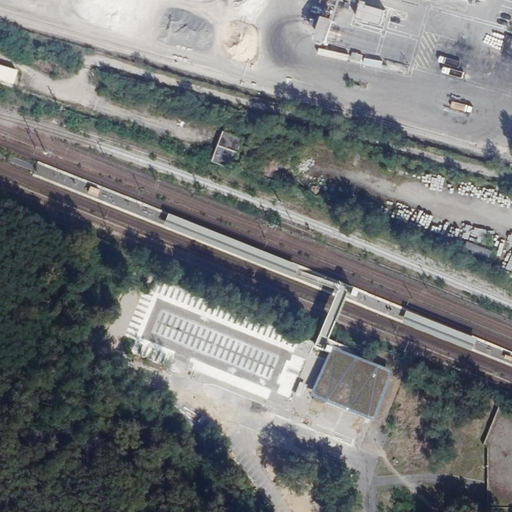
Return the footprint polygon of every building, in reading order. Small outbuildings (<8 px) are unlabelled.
[(381,0),(372,0),(368,16),(390,21),(395,4),(381,0)] [(317,18),(312,42),(323,45),(328,20),(317,18)] [(501,58),(511,59),(511,38),(504,37),(501,58)] [(0,79),(15,84),(19,70),(0,63),(0,79)] [(228,145),(223,160),(242,166),(247,151),(228,145)] [(296,263),(166,211),(161,223),(291,275),(296,263)] [(511,272),(511,237),(499,267),(511,272)] [(489,256),(491,249),(474,246),(472,252),(489,256)] [(478,336),(408,307),(403,320),(473,349),(478,336)] [(384,377),(360,368),(352,364),(345,362),(336,358),(335,362),(331,371),(323,393),(331,396),(340,399),(370,411),(376,398),(384,377)] [(511,412),(500,407),(497,414),(511,419),(511,412)] [(484,446),(489,448),(489,464),(511,426),(511,419),(497,414),(484,446)] [(511,426),(489,464),(488,489),(511,450),(511,426)] [(511,450),(488,489),(488,508),(493,508),(509,482),(511,477),(511,450)] [(511,477),(509,482),(493,508),(511,508),(511,477)]
